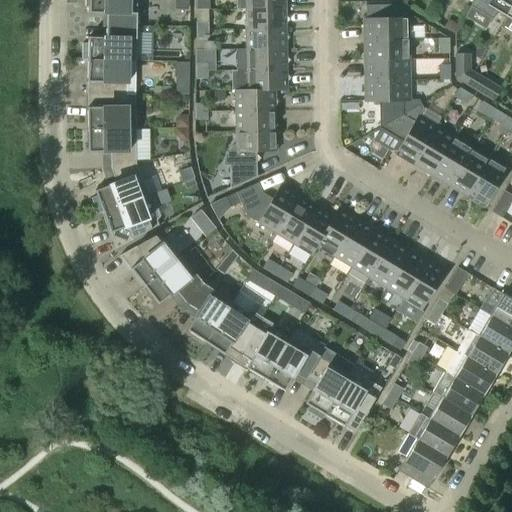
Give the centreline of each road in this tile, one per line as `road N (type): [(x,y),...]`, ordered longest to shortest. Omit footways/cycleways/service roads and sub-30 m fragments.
road 1 (residential): [(399,511),(131,329),(81,267),(51,165),(50,0)]
road 2 (residential): [(511,262),(336,141),(325,110),(322,0)]
